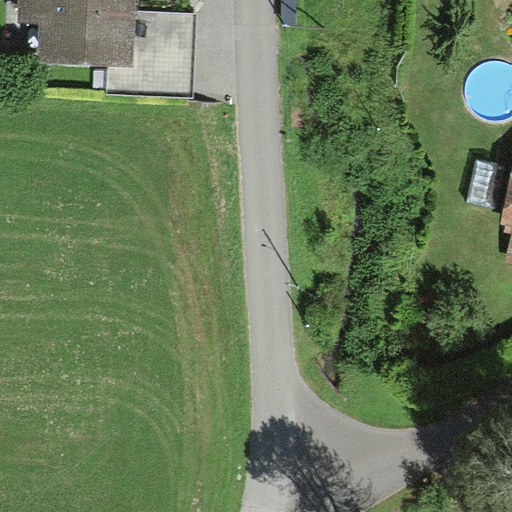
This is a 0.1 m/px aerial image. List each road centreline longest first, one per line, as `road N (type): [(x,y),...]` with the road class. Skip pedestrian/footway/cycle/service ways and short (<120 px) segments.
road 1 (unclassified): [(250,0),(262,274)]
road 2 (track): [(280,461),(350,465),(427,439),(511,391)]
road 3 (unclassified): [(258,511),(280,461),(262,274)]
